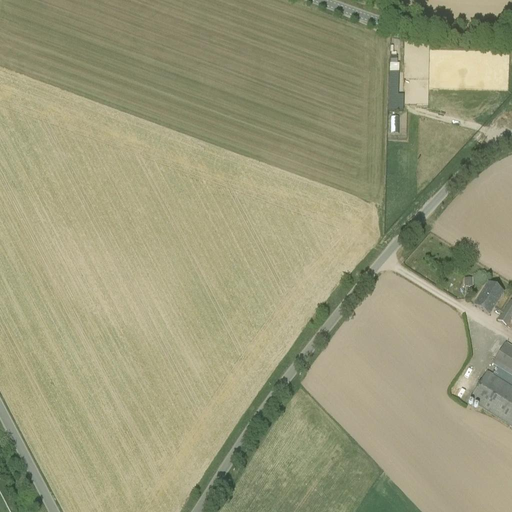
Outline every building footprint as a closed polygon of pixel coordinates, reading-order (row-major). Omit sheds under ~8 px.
[(406,96),(400,96),(400,72),(390,72),(389,111),(405,111),(406,96)] [(472,279),(464,279),(464,288),(473,287),(472,279)] [(495,308),(504,293),(488,283),(474,305),(473,307),(489,317),(495,308)] [(511,302),(510,302),(497,322),(511,331),(511,330),(511,302)] [(497,368),(492,376),(487,372),(468,402),(511,428),(511,348),(505,344),(492,365),(497,368)]
